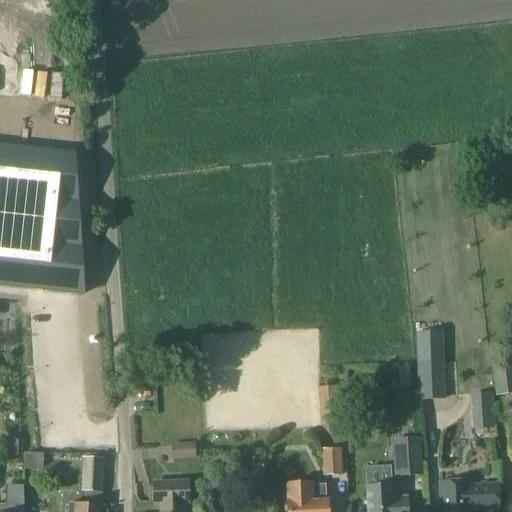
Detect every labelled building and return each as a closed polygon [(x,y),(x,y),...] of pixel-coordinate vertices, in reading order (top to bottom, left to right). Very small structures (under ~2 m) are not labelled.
[(417,361),(418,401),(444,401),(443,360),(417,361)] [(315,389),(319,427),(337,426),(333,388),(315,389)] [(392,390),(393,403),(410,402),(409,389),(392,390)] [(393,476),(407,475),(423,474),(422,455),(421,440),(391,441),(393,476)] [(342,474),(341,449),(323,449),(324,475),(342,474)] [(84,494),(104,494),(104,460),(84,460),(84,494)] [(441,511),(469,511),(470,509),(498,509),(498,484),(483,484),(483,486),(469,486),(469,482),(441,483),(441,511)] [(192,511),(192,503),(188,503),(188,496),(188,487),(188,483),(157,484),(153,484),(154,504),(162,504),(162,507),(161,511),(192,511)] [(287,503),(287,511),(327,511),(327,500),(326,501),(325,485),(311,485),(311,483),(287,485),(288,503),(287,503)] [(407,511),(406,497),(396,498),(395,486),(367,487),(368,511),(407,511)]
